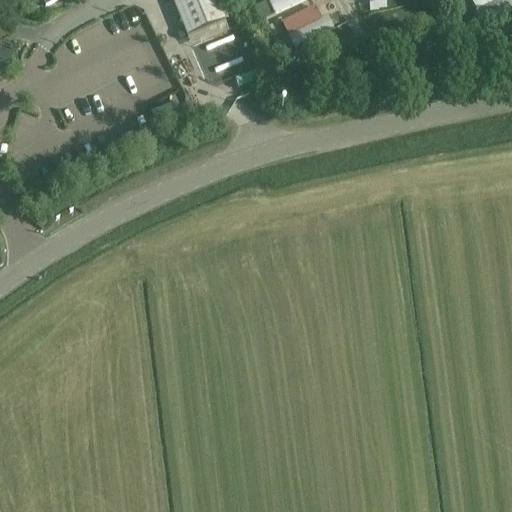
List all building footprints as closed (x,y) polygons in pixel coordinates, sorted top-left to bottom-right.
[(211,0),(168,0),(185,38),(221,23),(211,0)] [(467,0),(472,10),(497,0),(467,0)] [(364,14),(366,26),(407,19),(405,7),(364,14)] [(163,12),(150,15),(159,53),(172,50),(163,12)] [(0,69),(12,74),(18,57),(0,51),(0,69)]
